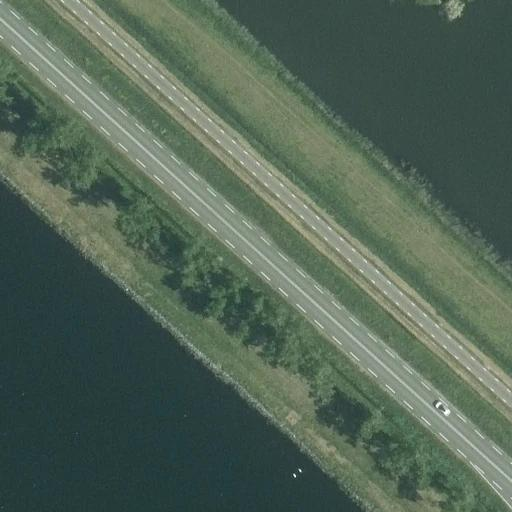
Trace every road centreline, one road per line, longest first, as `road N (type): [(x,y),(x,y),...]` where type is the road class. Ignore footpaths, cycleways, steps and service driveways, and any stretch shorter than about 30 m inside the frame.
road 1 (primary): [(511,484),(0,21)]
road 2 (unclassified): [(511,400),(68,0)]
road 3 (track): [(0,118),(429,511)]
